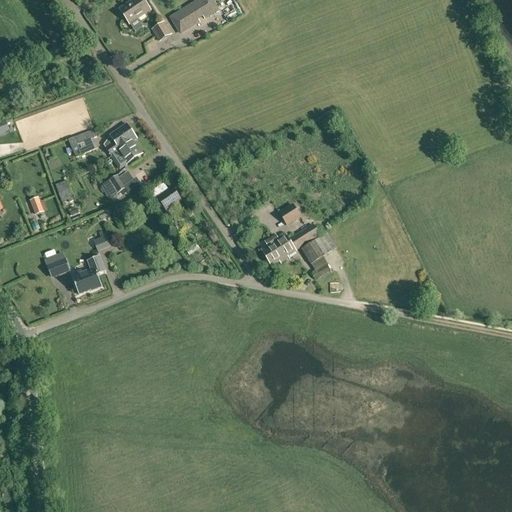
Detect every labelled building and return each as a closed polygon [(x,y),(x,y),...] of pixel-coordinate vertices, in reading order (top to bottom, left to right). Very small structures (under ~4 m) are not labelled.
[(131,0),(132,1),(120,10),(130,24),(150,10),(142,0),(131,0)] [(180,34),(218,11),(210,0),(200,0),(170,19),(180,34)] [(164,22),(152,30),(159,42),(172,35),(164,22)] [(114,142),(105,148),(111,157),(112,157),(114,161),(121,156),(127,164),(142,154),(133,142),(136,139),(126,124),(109,136),(114,142)] [(71,147),(87,141),(96,137),(94,130),(68,140),(71,147)] [(94,139),(71,147),(76,158),(98,149),(94,139)] [(125,188),(117,177),(110,182),(118,193),(125,188)] [(148,194),(157,207),(164,208),(166,212),(167,212),(169,215),(171,216),(174,213),(175,212),(172,208),(181,202),(172,188),(160,196),(155,189),(148,194)] [(300,217),(293,205),(279,214),(287,225),(300,217)] [(44,217),(42,212),(40,206),(33,209),(35,215),(37,214),(39,219),(44,217)] [(296,236),(302,246),(320,235),(313,225),(296,236)] [(332,271),(323,257),(337,248),(323,226),(317,230),(321,237),(301,250),(311,266),(312,265),(316,272),(312,274),(315,281),(332,271)] [(95,242),(98,252),(110,247),(106,233),(101,235),(102,239),(95,242)] [(286,235),(279,240),(276,236),(271,239),(273,243),(262,251),(272,266),(284,258),(295,251),(302,246),(296,236),(289,240),(286,235)] [(63,254),(45,261),(48,267),(52,278),(69,271),(65,260),(63,254)] [(91,272),(83,275),(72,279),(78,296),(90,291),(90,292),(102,287),(97,276),(106,272),(99,257),(87,261),(91,272)]
